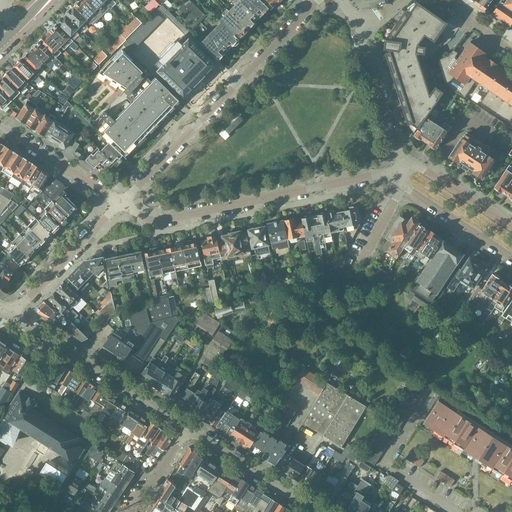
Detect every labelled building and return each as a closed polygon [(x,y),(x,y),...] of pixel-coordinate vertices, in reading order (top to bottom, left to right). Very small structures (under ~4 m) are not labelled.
[(75,7),(91,23),(91,24),(93,26),(101,17),(99,15),(84,0),(81,0),(80,2),(77,2),(74,5),(75,7)] [(108,6),(101,0),(84,0),(99,15),(101,17),(110,9),(108,6)] [(202,20),(206,15),(201,11),(190,0),(188,0),(183,6),(197,19),(199,17),(202,20)] [(237,6),(232,12),(231,12),(230,11),(249,30),(250,29),(253,29),(256,26),(256,23),(255,22),(259,19),(241,2),(239,0),(230,0),(232,1),(233,2),(232,2),(234,3),(234,4),(235,6),(236,6),(237,6)] [(243,0),(241,2),(259,19),(262,15),(263,16),(269,9),(259,0),(243,0)] [(259,0),(269,9),(271,11),(276,5),(275,5),(278,2),(279,3),(276,0),(259,0)] [(477,0),(474,4),(484,11),(491,0),(477,0)] [(511,0),(502,0),(492,15),(510,27),(511,26),(511,25),(511,0)] [(414,132),(416,133),(429,113),(428,113),(435,103),(441,93),(436,89),(431,96),(417,53),(418,53),(423,54),(424,49),(418,48),(418,47),(426,36),(434,41),(433,41),(440,46),(444,40),(438,35),(446,25),(417,4),(416,5),(417,6),(410,15),(406,13),(402,19),(400,19),(399,20),(398,21),(398,23),(398,24),(397,27),(395,27),(394,27),(393,29),(393,30),(393,32),(389,38),(392,40),(390,43),(387,42),(385,49),(389,50),(390,52),(386,53),(389,61),(388,62),(388,64),(388,65),(389,66),(391,67),(391,70),(391,71),(390,72),(391,74),(392,75),(393,75),(398,89),(397,90),(397,92),(397,93),(398,94),(400,95),(400,98),(400,99),(399,100),(400,102),(401,103),(402,104),(407,117),(406,118),(406,120),(406,121),(407,123),(409,123),(409,125),(413,124),(417,127),(413,132),(414,133),(414,132)] [(188,24),(193,29),(197,24),(194,22),(197,19),(183,6),(176,13),(182,19),(188,24)] [(66,13),(66,16),(83,32),(91,24),(91,23),(75,7),(72,10),(69,10),(66,13)] [(249,30),(230,11),(229,12),(226,9),(222,14),(226,18),(221,23),(239,41),(249,30)] [(58,21),(58,24),(74,41),(83,32),(66,16),(63,18),(61,19),(58,21)] [(136,18),(128,27),(133,32),(141,24),(141,23),(136,18)] [(221,23),(215,29),(217,31),(213,35),(228,50),(232,46),(233,47),(236,47),(239,44),(239,41),(221,23)] [(78,47),(57,25),(53,29),(51,28),(48,31),(48,34),(64,50),(69,45),(75,51),(78,47)] [(183,27),(180,30),(185,36),(189,32),(183,27)] [(40,42),(56,58),(64,50),(48,34),(45,37),(43,37),(40,40),(40,42)] [(207,37),(201,44),(219,61),(225,55),(225,54),(228,50),(213,35),(209,39),(207,37)] [(175,89),(184,97),(194,87),(195,87),(198,84),(198,85),(203,80),(202,80),(205,76),(215,65),(206,57),(201,51),(189,40),(187,42),(182,38),(155,65),(160,70),(158,72),(170,83),(169,83),(175,89)] [(123,45),(118,40),(113,45),(118,50),(122,45),(123,45)] [(32,50),(31,51),(48,67),(56,58),(40,42),(37,45),(34,45),(31,48),(32,50)] [(470,43),(458,60),(456,58),(455,58),(458,53),(453,50),(448,57),(439,61),(447,86),(457,93),(465,98),(476,81),(511,105),(511,66),(510,65),(507,69),(502,66),(500,69),(497,67),(498,65),(490,60),(489,61),(484,58),(486,55),(486,54),(470,43)] [(148,74),(122,50),(100,73),(146,103),(142,108),(134,100),(132,102),(129,99),(111,117),(114,121),(101,134),(107,140),(127,159),(160,125),(158,124),(176,106),(175,106),(179,101),(150,72),(148,74)] [(23,59),(39,75),(48,67),(31,51),(28,53),(26,53),(23,56),(23,59)] [(39,75),(23,59),(21,59),(18,62),(18,64),(15,67),(31,84),(39,75)] [(90,74),(97,67),(93,63),(86,70),(90,74)] [(5,77),(20,93),(29,84),(13,69),(10,72),(8,72),(5,75),(5,77)] [(0,89),(12,101),(20,93),(5,77),(2,80),(0,80),(0,89)] [(0,107),(3,110),(12,101),(0,89),(0,107)] [(38,106),(28,100),(16,119),(26,125),(38,106)] [(47,112),(38,106),(26,125),(35,131),(47,112)] [(55,142),(65,127),(67,123),(61,119),(67,109),(64,107),(56,118),(45,136),(50,138),(50,140),(53,142),(55,142)] [(45,137),(45,136),(56,118),(47,112),(35,131),(45,137)] [(414,136),(425,143),(443,116),(438,113),(435,117),(429,113),(416,133),(414,136)] [(447,119),(443,116),(425,143),(436,150),(451,128),(444,123),(447,119)] [(67,123),(65,127),(55,142),(59,145),(60,147),(63,149),(65,148),(66,149),(75,134),(68,130),(71,126),(67,123)] [(473,174),(482,180),(495,160),(486,154),(485,155),(480,151),(483,147),(478,144),(475,148),(470,145),(471,144),(470,144),(472,140),(465,135),(463,139),(462,138),(449,158),(458,164),(459,162),(464,165),(461,171),(466,174),(469,168),(474,172),(473,174)] [(127,160),(107,140),(103,143),(106,146),(101,152),(117,167),(122,162),(123,163),(127,160)] [(0,153),(0,169),(2,171),(14,153),(4,147),(0,153)] [(101,152),(98,148),(86,160),(87,161),(87,162),(93,168),(94,167),(95,169),(95,168),(98,171),(101,167),(107,173),(108,171),(110,173),(109,173),(110,174),(117,167),(101,152)] [(14,153),(2,171),(11,177),(23,159),(14,153)] [(23,159),(11,177),(21,183),(32,165),(23,159)] [(21,183),(30,189),(42,171),(32,165),(21,183)] [(511,167),(509,166),(494,188),(495,188),(496,190),(499,193),(501,193),(506,195),(511,185),(511,167)] [(41,191),(50,176),(42,171),(30,189),(28,192),(32,194),(36,188),(41,191)] [(63,191),(53,202),(68,217),(77,208),(79,209),(82,205),(82,204),(81,203),(83,202),(77,196),(76,197),(69,191),(67,194),(63,191)] [(18,205),(11,200),(7,206),(13,211),(18,205)] [(53,202),(45,210),(62,226),(67,221),(66,219),(68,217),(53,202)] [(342,212),(340,213),(343,228),(354,226),(354,229),(353,229),(351,233),(353,238),(360,225),(360,223),(360,219),(362,219),(361,212),(358,212),(357,206),(350,207),(350,210),(342,212)] [(45,210),(37,217),(53,233),(54,234),(62,226),(45,210)] [(328,214),(327,214),(331,234),(343,231),(344,230),(343,228),(340,213),(336,214),(336,212),(335,212),(332,211),(329,212),(328,214)] [(319,242),(322,254),(322,251),(326,250),(325,243),(324,243),(323,241),(325,240),(325,239),(332,238),(331,234),(327,214),(326,214),(324,213),(320,214),(319,216),(314,217),(319,241),(319,242)] [(302,219),(302,221),(305,237),(306,243),(314,241),(315,248),(316,248),(318,254),(322,254),(319,242),(319,241),(314,217),(310,218),(308,216),(304,217),(302,219)] [(37,218),(28,227),(44,242),(46,239),(49,239),(52,237),(51,234),(52,233),(37,218)] [(408,223),(400,218),(392,230),(387,238),(388,239),(382,250),(379,254),(382,256),(385,252),(397,259),(404,248),(418,227),(417,226),(418,224),(412,219),(411,222),(409,221),(408,223)] [(295,219),(284,222),(288,239),(288,240),(305,237),(302,221),(295,222),(295,219)] [(288,239),(284,222),(267,225),(267,226),(264,227),(267,241),(270,240),(271,243),(279,241),(280,242),(285,241),(286,240),(288,239)] [(250,231),(249,231),(252,244),(249,245),(249,246),(252,256),(257,255),(260,254),(259,249),(269,247),(264,228),(263,228),(262,226),(250,228),(250,231)] [(408,258),(404,264),(408,266),(415,256),(415,255),(430,233),(426,230),(425,228),(422,226),(419,226),(418,227),(404,248),(411,252),(407,258),(408,258)] [(44,242),(28,227),(25,230),(20,235),(37,251),(41,247),(41,245),(44,242)] [(223,238),(218,239),(221,257),(222,261),(237,258),(236,256),(244,254),(244,253),(245,253),(243,247),(249,246),(249,245),(247,233),(241,234),(241,232),(240,233),(240,230),(231,232),(231,234),(225,236),(225,237),(223,237),(223,238)] [(415,255),(415,256),(423,262),(427,257),(431,259),(443,241),(436,237),(435,235),(433,233),(430,233),(415,255)] [(20,235),(13,243),(28,258),(31,255),(34,255),(37,251),(20,235)] [(218,239),(217,235),(216,236),(215,236),(213,236),(211,236),(209,237),(208,238),(207,238),(208,241),(201,242),(205,257),(206,262),(207,267),(209,269),(210,268),(210,270),(213,269),(213,268),(214,268),(213,264),(214,264),(213,261),(213,259),(221,257),(218,239)] [(190,241),(183,242),(188,269),(201,266),(196,244),(192,245),(191,242),(190,241)] [(443,241),(431,259),(411,290),(431,303),(457,265),(464,255),(443,241)] [(175,248),(171,249),(175,271),(188,269),(183,242),(176,244),(175,246),(175,248)] [(28,258),(13,243),(5,251),(20,266),(21,266),(23,266),(26,263),(26,261),(28,258)] [(165,246),(158,248),(163,274),(170,272),(171,279),(177,278),(175,271),(171,249),(167,250),(166,247),(165,246)] [(150,251),(145,252),(154,298),(159,297),(156,279),(164,278),(163,274),(158,248),(151,249),(150,251)] [(134,254),(129,255),(134,275),(135,283),(138,282),(137,275),(146,273),(141,252),(140,253),(139,252),(136,252),(134,254)] [(123,280),(124,285),(127,284),(126,280),(127,279),(127,277),(134,275),(129,255),(127,254),(124,255),(123,256),(118,257),(122,278),(123,280)] [(111,259),(106,260),(110,280),(122,278),(118,257),(117,257),(115,256),(112,257),(111,259)] [(2,270),(0,273),(0,288),(2,290),(7,282),(7,283),(8,282),(18,267),(10,259),(2,270)] [(84,263),(83,263),(98,277),(104,270),(102,259),(84,263)] [(459,269),(446,288),(453,293),(461,282),(465,284),(465,285),(464,287),(464,288),(465,289),(467,291),(468,291),(464,297),(469,300),(472,296),(478,287),(479,286),(475,284),(485,270),(479,266),(480,264),(473,260),(472,262),(470,260),(462,271),(459,269)] [(76,271),(88,283),(92,279),(95,281),(99,278),(98,277),(83,263),(81,266),(79,266),(76,269),(76,271)] [(387,274),(377,267),(374,273),(384,279),(387,274)] [(68,279),(64,283),(78,296),(82,293),(80,291),(88,283),(76,271),(73,274),(71,274),(68,277),(68,279)] [(493,275),(492,275),(482,289),(478,287),(472,296),(477,299),(479,297),(484,300),(481,305),(486,309),(504,283),(502,282),(502,281),(500,280),(499,277),(495,274),(493,275)] [(209,288),(205,289),(209,307),(219,305),(214,280),(208,282),(209,288)] [(63,282),(55,291),(73,308),(79,302),(81,304),(80,305),(89,313),(92,310),(84,301),(83,302),(78,296),(64,283),(63,282)] [(276,282),(270,283),(272,294),(279,292),(276,282)] [(506,285),(504,283),(486,309),(491,312),(495,307),(501,312),(511,296),(511,285),(508,285),(506,284),(506,285)] [(62,315),(64,317),(73,308),(55,291),(47,299),(62,315)] [(429,307),(408,293),(406,297),(427,310),(429,307)] [(62,315),(47,299),(39,307),(38,308),(38,309),(38,310),(38,311),(38,312),(38,313),(39,313),(54,323),(67,332),(73,323),(64,317),(62,315)] [(116,315),(112,299),(110,302),(96,315),(105,324),(108,318),(116,315)] [(511,299),(499,320),(498,320),(496,323),(500,325),(501,322),(502,323),(505,319),(506,320),(506,319),(511,321),(511,319),(511,299)] [(244,302),(214,308),(218,319),(234,313),(246,311),(244,302)] [(466,306),(460,302),(453,313),(458,317),(466,306)] [(288,318),(277,308),(267,321),(272,326),(271,327),(274,329),(271,333),(274,335),(288,318)] [(113,331),(103,347),(107,349),(106,350),(112,354),(113,353),(114,354),(131,328),(142,325),(150,323),(147,312),(120,319),(123,330),(120,334),(116,331),(113,331)] [(484,313),(477,324),(481,327),(488,316),(484,313)] [(219,325),(201,314),(195,323),(213,334),(219,325)] [(146,328),(124,360),(125,361),(129,354),(142,362),(159,337),(165,341),(172,332),(175,328),(178,323),(177,317),(150,323),(142,325),(146,328)] [(73,323),(67,332),(82,341),(83,341),(88,338),(81,331),(73,323)] [(81,331),(88,338),(95,331),(87,324),(81,331)] [(237,334),(223,324),(206,352),(208,354),(202,363),(212,370),(225,350),(226,351),(237,334)] [(123,360),(124,360),(146,328),(142,325),(131,328),(114,354),(118,356),(118,358),(121,360),(123,360)] [(177,335),(175,339),(181,343),(184,338),(178,335),(178,334),(177,335)] [(7,346),(0,342),(0,341),(0,363),(9,349),(10,349),(6,347),(7,346)] [(9,349),(0,363),(0,369),(8,375),(20,356),(16,353),(15,351),(12,349),(11,350),(9,349)] [(150,363),(139,377),(148,383),(165,356),(167,353),(163,351),(154,365),(150,363)] [(165,356),(148,383),(156,388),(167,371),(169,367),(165,364),(169,359),(165,356)] [(22,357),(13,371),(23,377),(32,363),(27,360),(27,359),(24,357),(23,358),(22,357)] [(54,391),(59,382),(60,381),(67,369),(59,364),(46,386),(54,391)] [(167,371),(156,388),(165,394),(178,373),(169,367),(167,371)] [(59,390),(63,393),(75,374),(67,369),(60,381),(59,382),(63,385),(59,390)] [(309,373),(303,369),(296,380),(302,384),(309,373)] [(186,378),(178,373),(165,394),(173,399),(177,392),(186,378)] [(177,402),(176,404),(185,410),(196,395),(195,394),(189,390),(190,389),(191,390),(200,376),(195,373),(181,395),(177,392),(173,399),(177,402)] [(315,377),(309,373),(302,384),(307,388),(315,377)] [(70,390),(74,392),(83,379),(75,374),(63,393),(61,396),(65,398),(70,390)] [(213,384),(221,390),(224,385),(225,385),(226,383),(228,379),(219,374),(213,384)] [(0,383),(0,384),(3,386),(9,378),(6,376),(0,383)] [(321,380),(315,377),(307,388),(313,392),(321,380)] [(415,382),(424,389),(427,384),(418,378),(415,382)] [(72,403),(76,405),(90,384),(83,379),(74,392),(78,394),(75,398),(72,403)] [(228,379),(226,383),(234,388),(236,384),(228,379)] [(326,384),(321,380),(313,392),(319,396),(326,384)] [(412,387),(421,393),(424,389),(415,382),(412,387)] [(327,383),(326,384),(302,424),(341,447),(366,407),(327,383)] [(89,402),(90,400),(98,389),(90,384),(76,405),(84,410),(87,406),(83,404),(86,399),(89,402)] [(193,415),(200,420),(210,404),(207,402),(216,390),(211,387),(208,391),(205,398),(193,415)] [(409,391),(418,398),(421,393),(412,387),(409,391)] [(196,395),(185,410),(193,415),(205,398),(208,391),(203,388),(200,392),(197,390),(195,394),(196,395)] [(89,414),(94,417),(97,419),(101,413),(111,397),(98,389),(90,400),(96,404),(89,414)] [(243,389),(239,395),(245,399),(250,393),(243,389)] [(406,396),(415,402),(418,398),(409,391),(406,396)] [(79,447),(82,443),(83,441),(33,409),(37,403),(30,399),(29,399),(19,393),(0,423),(0,435),(11,442),(18,427),(75,463),(84,450),(79,447)] [(245,399),(252,404),(253,402),(256,397),(250,393),(245,399)] [(208,425),(215,429),(223,416),(224,416),(236,399),(232,396),(222,411),(219,409),(216,411),(208,425)] [(403,401),(412,407),(415,402),(406,396),(403,401)] [(109,419),(111,416),(120,403),(111,397),(103,411),(101,413),(109,419)] [(289,401),(284,397),(277,407),(282,410),(289,401)] [(208,425),(216,411),(219,409),(222,405),(214,400),(211,405),(210,404),(200,420),(208,425)] [(223,416),(215,429),(222,433),(230,420),(231,421),(243,403),(238,400),(226,418),(224,416),(223,416)] [(294,404),(289,401),(282,410),(287,414),(294,404)] [(400,405),(409,412),(412,407),(403,401),(400,405)] [(423,424),(511,481),(511,448),(438,401),(423,424)] [(129,408),(120,403),(111,416),(116,419),(118,418),(121,420),(129,408)] [(294,404),(287,414),(292,417),(299,407),(294,404)] [(230,420),(222,433),(229,438),(229,437),(238,425),(242,419),(249,408),(245,405),(245,406),(244,406),(233,422),(231,421),(230,420)] [(397,410),(407,417),(410,412),(409,412),(400,405),(397,410)] [(130,436),(133,431),(142,417),(129,409),(118,425),(123,428),(122,430),(123,432),(130,436)] [(291,420),(276,410),(272,415),(288,426),(291,420)] [(407,417),(397,410),(393,415),(403,421),(407,417)] [(238,425),(229,437),(231,438),(232,439),(234,441),(236,441),(239,443),(257,416),(253,414),(248,422),(242,419),(238,425)] [(403,421),(393,415),(390,420),(400,426),(403,421)] [(261,419),(257,416),(239,443),(242,445),(243,447),(246,448),(248,448),(249,449),(262,432),(256,428),(261,419)] [(249,450),(266,461),(289,427),(272,416),(262,432),(260,434),(249,449),(249,450)] [(141,437),(141,436),(151,422),(142,417),(133,431),(141,437)] [(390,420),(387,425),(397,431),(400,426),(390,420)] [(117,427),(108,421),(105,424),(115,430),(117,427)] [(151,422),(141,436),(146,439),(142,444),(137,451),(141,453),(144,448),(149,441),(158,427),(151,422)] [(393,436),(397,431),(387,425),(384,430),(393,436)] [(156,446),(166,432),(158,427),(149,441),(152,443),(152,445),(146,454),(149,456),(156,446)] [(390,441),(394,436),(393,436),(384,430),(380,435),(390,441)] [(172,437),(166,432),(156,446),(162,450),(161,451),(163,452),(172,439),(172,437)] [(380,435),(377,439),(387,446),(390,441),(380,435)] [(377,439),(374,444),(384,451),(387,446),(377,439)] [(266,461),(276,468),(285,454),(285,453),(290,446),(280,440),(266,461)] [(374,444),(371,449),(381,455),(384,451),(374,444)] [(335,451),(329,446),(325,452),(332,456),(335,451)] [(93,447),(87,455),(89,457),(98,462),(104,454),(95,448),(93,447)] [(189,447),(167,480),(176,486),(184,474),(197,453),(189,447)] [(363,459),(346,448),(342,455),(359,466),(361,462),(363,459)] [(371,449),(368,454),(378,460),(381,455),(371,449)] [(332,456),(332,457),(342,463),(346,458),(341,455),(342,455),(335,451),(332,456)] [(306,466),(296,481),(304,486),(316,466),(319,461),(319,460),(323,454),(320,452),(316,459),(316,458),(309,468),(306,466)] [(408,455),(415,460),(417,456),(410,452),(408,455)] [(206,458),(197,453),(184,474),(192,480),(192,479),(196,473),(205,459),(206,458)] [(136,459),(128,454),(122,464),(129,469),(130,467),(134,462),(136,459)] [(294,459),(285,454),(276,468),(296,480),(305,466),(300,463),(303,458),(298,454),(294,459)] [(378,460),(368,454),(365,459),(374,465),(378,460)] [(405,459),(412,463),(415,460),(408,455),(405,459)] [(415,460),(422,464),(424,461),(417,456),(415,460)] [(222,469),(205,459),(196,473),(192,479),(199,484),(194,491),(203,498),(213,483),(222,469)] [(415,460),(412,463),(420,468),(422,464),(415,460)] [(117,461),(111,470),(129,482),(131,479),(133,478),(134,476),(134,474),(135,473),(129,469),(122,464),(117,461)] [(342,476),(348,480),(350,477),(354,471),(355,472),(359,466),(351,461),(342,476)] [(134,462),(130,467),(129,469),(135,473),(136,471),(140,466),(134,462)] [(359,467),(367,473),(371,468),(361,462),(359,466),(359,467)] [(62,483),(67,476),(57,470),(47,463),(40,474),(60,487),(62,483)] [(103,465),(99,463),(94,471),(99,474),(102,469),(101,468),(103,465)] [(145,469),(140,466),(136,471),(141,475),(143,471),(145,469)] [(319,469),(316,466),(304,486),(311,490),(320,476),(321,475),(317,473),(319,469)] [(219,494),(222,496),(234,476),(223,469),(222,469),(213,483),(222,489),(219,494)] [(111,482),(124,490),(126,488),(127,487),(128,485),(129,482),(111,470),(108,474),(114,477),(111,482)] [(438,475),(445,479),(447,476),(440,471),(438,475)] [(321,477),(320,476),(311,490),(320,496),(325,489),(326,489),(330,483),(326,480),(329,476),(324,472),(321,477)] [(75,475),(65,490),(75,496),(84,481),(75,475)] [(320,496),(331,503),(346,479),(341,475),(334,486),(330,483),(326,489),(325,489),(320,496)] [(445,479),(438,475),(436,479),(443,483),(445,479)] [(234,476),(222,496),(217,504),(220,505),(228,493),(232,495),(241,480),(234,476)] [(345,511),(344,511),(355,511),(359,507),(358,506),(374,480),(375,479),(372,476),(364,489),(358,486),(355,491),(357,492),(345,511)] [(397,483),(399,481),(391,476),(384,486),(392,491),(397,483)] [(447,476),(445,479),(452,484),(455,480),(447,476)] [(445,479),(443,483),(450,488),(452,484),(445,479)] [(161,489),(157,496),(168,504),(176,509),(181,502),(170,495),(171,493),(176,486),(167,480),(161,489)] [(232,495),(230,498),(228,501),(234,505),(236,506),(237,505),(241,498),(249,485),(241,480),(232,495)] [(359,507),(355,511),(367,511),(374,502),(369,499),(376,489),(373,487),(376,481),(374,480),(358,506),(359,507)] [(103,483),(101,487),(103,489),(106,491),(118,499),(120,496),(122,495),(123,493),(123,491),(124,490),(111,482),(108,486),(103,483)] [(96,489),(87,483),(84,487),(94,493),(94,492),(96,489)] [(392,491),(400,497),(405,489),(397,483),(392,491)] [(249,485),(241,498),(237,505),(244,509),(248,502),(256,490),(249,485)] [(184,491),(176,486),(171,493),(180,499),(184,491)] [(83,488),(77,497),(80,500),(86,491),(83,488)] [(256,490),(248,502),(244,509),(241,511),(252,511),(256,507),(264,495),(256,490)] [(106,491),(100,499),(113,507),(113,506),(115,505),(116,503),(117,502),(118,499),(106,491)] [(335,506),(345,511),(357,492),(355,491),(352,496),(344,491),(335,505),(335,506)] [(257,511),(259,509),(263,511),(271,499),(264,495),(256,507),(252,511),(257,511)] [(157,496),(151,504),(162,511),(168,504),(157,496)] [(109,511),(113,507),(100,499),(98,498),(92,507),(99,511),(109,511)] [(273,511),(279,504),(271,499),(263,511),(273,511)] [(388,511),(394,511),(400,504),(396,501),(390,510),(388,511)] [(374,502),(367,511),(377,511),(380,509),(383,504),(380,502),(378,504),(374,502)]
